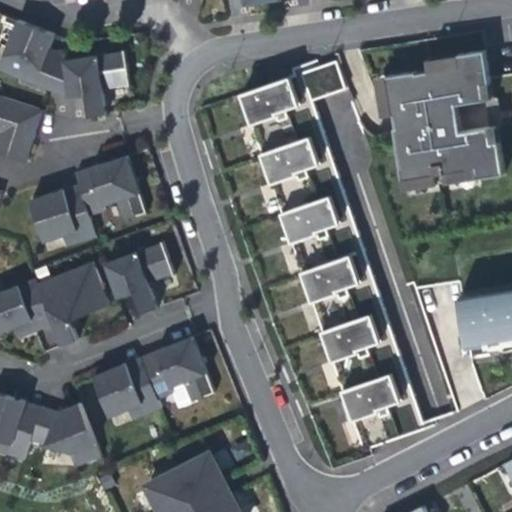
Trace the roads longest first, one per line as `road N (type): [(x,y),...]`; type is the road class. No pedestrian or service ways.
road 1 (residential): [(197,55),(175,114),(317,501)]
road 2 (unknown): [(452,431),(340,96)]
road 3 (residential): [(511,8),(197,55)]
road 4 (residential): [(317,501),(511,401)]
road 5 (residential): [(152,0),(94,26),(7,0)]
